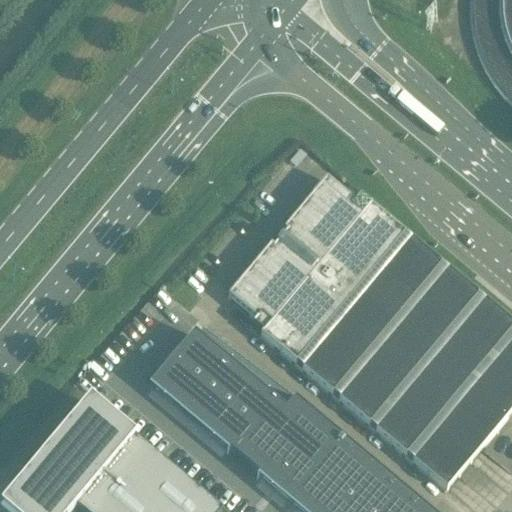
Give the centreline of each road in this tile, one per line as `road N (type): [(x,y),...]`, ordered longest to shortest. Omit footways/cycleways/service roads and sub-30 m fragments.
road 1 (primary): [(0,357),(257,40)]
road 2 (tertiary): [(257,40),(511,260)]
road 3 (primary): [(214,0),(0,250)]
road 4 (tertiary): [(432,121),(383,96),(281,11)]
road 5 (primary): [(432,121),(402,71),(349,22),(341,0)]
